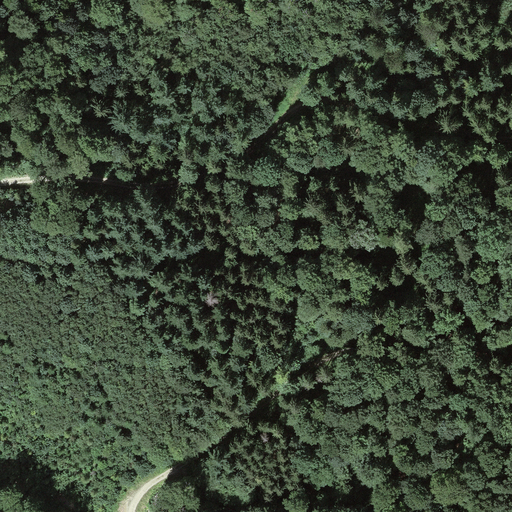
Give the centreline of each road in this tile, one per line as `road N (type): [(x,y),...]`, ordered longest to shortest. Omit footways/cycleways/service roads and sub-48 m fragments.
road 1 (track): [(511,137),(422,128),(314,100),(242,158),(176,183),(55,176),(0,183)]
road 2 (track): [(511,342),(437,357),(365,346),(335,351),(151,481),(132,511)]
road 3 (track): [(183,464),(228,502),(262,501),(415,471),(511,439)]
road 4 (track): [(511,53),(490,52),(432,81),(404,84),(371,68),(331,65),(299,86),(286,115)]
